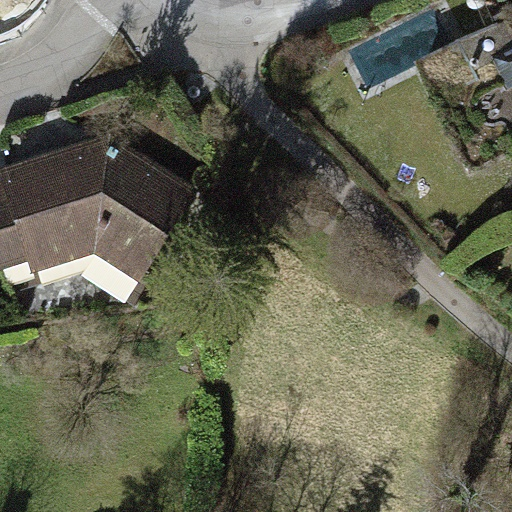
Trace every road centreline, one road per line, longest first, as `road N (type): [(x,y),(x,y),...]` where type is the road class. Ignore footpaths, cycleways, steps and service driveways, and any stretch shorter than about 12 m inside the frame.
road 1 (residential): [(0,89),(160,6)]
road 2 (residential): [(160,6),(228,24),(305,0)]
